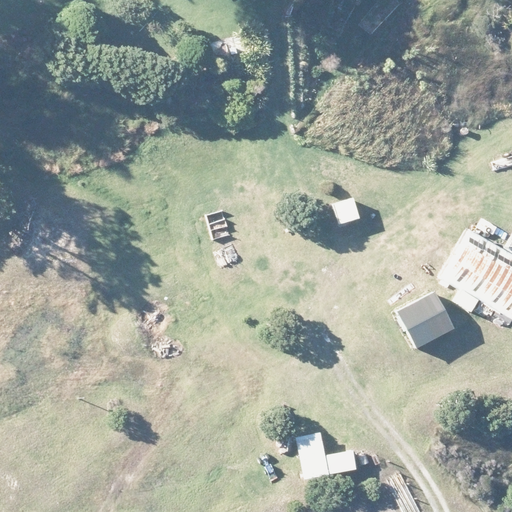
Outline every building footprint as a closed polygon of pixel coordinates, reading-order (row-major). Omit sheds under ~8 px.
[(352,195),(328,202),(336,226),(359,218),(352,195)] [(511,253),(469,230),(441,280),(511,319),(511,253)] [(395,310),(416,348),(453,328),(432,290),(395,310)] [(294,436),(303,478),(327,473),(319,431),(294,436)] [(326,453),(330,473),(357,467),(353,448),(326,453)]
